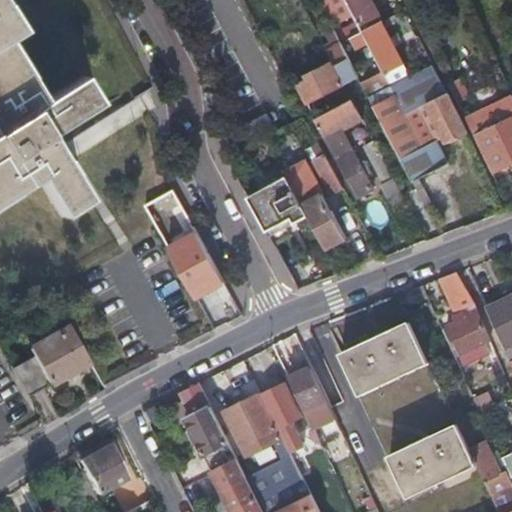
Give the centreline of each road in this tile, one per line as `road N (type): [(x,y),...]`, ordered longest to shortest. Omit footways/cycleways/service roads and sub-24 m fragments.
road 1 (residential): [(144,0),(183,73),(196,173),(278,320)]
road 2 (residential): [(511,229),(278,320)]
road 3 (residential): [(278,320),(121,401)]
road 4 (residential): [(121,401),(0,475)]
road 5 (residential): [(121,401),(177,511)]
